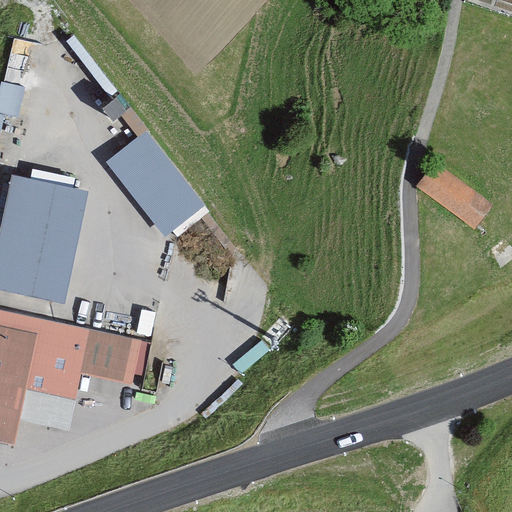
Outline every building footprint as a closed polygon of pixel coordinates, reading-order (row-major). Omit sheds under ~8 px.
[(0,102),(19,108),(28,78),(7,72),(0,95),(0,102)] [(102,94),(117,108),(135,89),(120,75),(102,94)] [(150,137),(114,166),(172,239),(209,209),(150,137)] [(502,207),(444,164),(426,188),(484,231),(502,207)] [(0,240),(0,289),(73,302),(92,195),(10,181),(0,240)] [(0,440),(20,444),(40,336),(0,329),(0,440)] [(138,354),(93,344),(84,385),(129,395),(138,354)]
